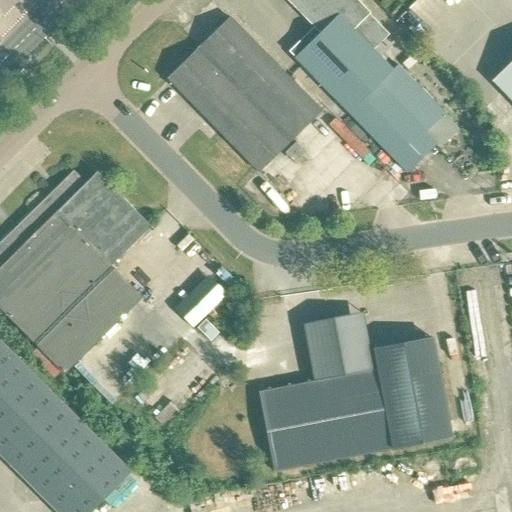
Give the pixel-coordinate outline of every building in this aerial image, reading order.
[(334,98),(389,44),(384,38),(388,34),(368,14),(369,13),(356,0),(286,0),(320,34),(295,58),(334,98)] [(210,6),(195,21),(203,29),(218,14),(210,6)] [(320,111),(229,18),(167,79),(258,172),(320,111)] [(389,44),(334,98),(406,173),(439,140),(443,144),(458,130),(444,116),(445,114),(398,66),(393,70),(380,57),(391,46),(389,44)] [(511,62),(493,82),(511,101),(511,62)] [(295,142),(284,153),(294,163),(305,152),(295,142)] [(110,266),(150,227),(97,172),(85,184),(73,171),(0,243),(0,310),(64,375),(141,298),(110,266)] [(312,382),(371,371),(361,314),(302,325),(312,382)] [(312,382),(258,392),(273,472),(451,438),(432,339),(372,350),(376,370),(371,371),(312,382)] [(85,511),(129,469),(0,342),(0,454),(58,511),(85,511)]
